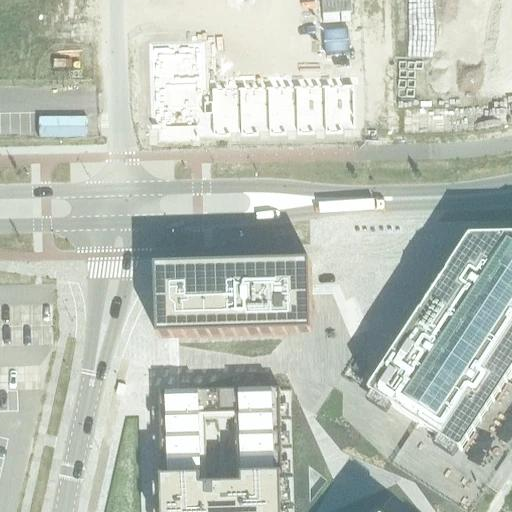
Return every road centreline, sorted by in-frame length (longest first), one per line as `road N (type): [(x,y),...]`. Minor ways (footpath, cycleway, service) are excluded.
road 1 (tertiary): [(119,223),(442,198)]
road 2 (tertiary): [(442,198),(282,189),(120,192)]
road 3 (residential): [(64,511),(119,223)]
road 4 (residential): [(372,0),(373,152),(511,142)]
road 5 (residential): [(116,0),(120,192)]
road 6 (tertiary): [(120,192),(0,194)]
